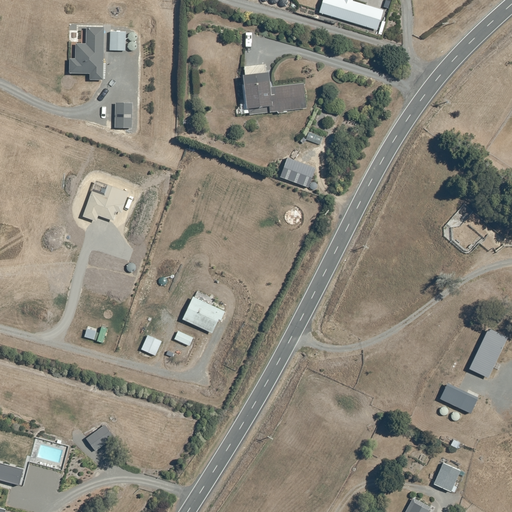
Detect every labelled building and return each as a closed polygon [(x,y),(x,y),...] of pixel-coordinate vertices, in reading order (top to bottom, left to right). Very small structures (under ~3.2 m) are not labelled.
[(322,0),(319,12),(377,30),(383,10),(352,1),(352,0),(322,0)] [(104,27),(87,27),(87,44),(76,43),(75,53),(70,52),(69,73),(89,74),(89,80),(102,80),(104,27)] [(126,32),(110,31),(109,50),(125,51),(126,32)] [(247,114),(264,112),(305,109),(303,84),(269,87),(268,73),(244,75),(246,98),(247,114)] [(114,437),(106,425),(86,439),(95,451),(114,437)] [(454,440),(451,447),(458,451),(462,444),(454,440)] [(24,468),(0,462),(0,511),(4,511),(5,508),(0,506),(0,480),(20,485),(24,468)] [(434,485),(452,492),(455,493),(458,487),(454,486),(460,470),(442,463),(434,485)] [(430,511),(432,509),(413,498),(405,511),(430,511)]
